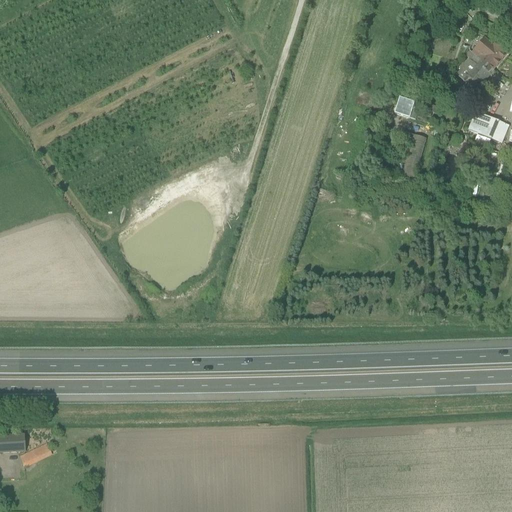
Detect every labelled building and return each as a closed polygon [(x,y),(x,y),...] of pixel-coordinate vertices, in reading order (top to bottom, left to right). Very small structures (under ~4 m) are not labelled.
[(455,16),(440,11),(436,24),(451,29),(455,16)] [(484,40),(474,51),(476,54),(474,56),(493,72),(506,56),(494,46),(493,47),(484,40)] [(470,61),(457,76),(464,82),(468,77),(479,87),(493,72),(474,56),(469,52),(465,56),(470,61)] [(477,114),(469,133),(490,142),(493,136),(501,140),(507,127),(477,114)] [(401,178),(415,182),(425,139),(411,136),(401,178)] [(379,155),(377,160),(376,160),(374,167),(387,171),(393,150),(394,145),(386,142),(384,148),(383,147),(381,156),(379,155)] [(469,183),(469,194),(477,195),(477,183),(469,183)] [(0,437),(0,454),(26,453),(25,436),(0,437)] [(47,445),(20,458),(25,468),(52,455),(47,445)]
